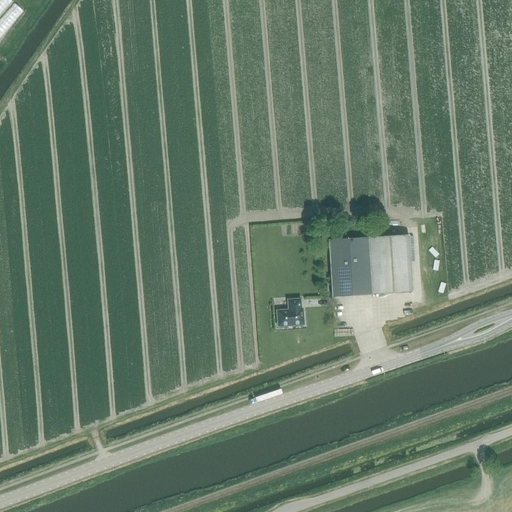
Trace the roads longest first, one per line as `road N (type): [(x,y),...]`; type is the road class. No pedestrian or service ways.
road 1 (tertiary): [(0,502),(438,347)]
road 2 (unclassified): [(287,511),(511,431)]
